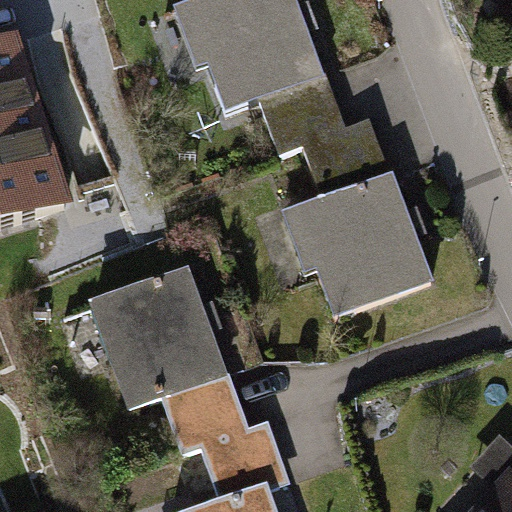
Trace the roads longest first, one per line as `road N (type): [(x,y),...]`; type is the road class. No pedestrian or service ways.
road 1 (residential): [(511,262),(420,0)]
road 2 (unknown): [(511,298),(262,399)]
